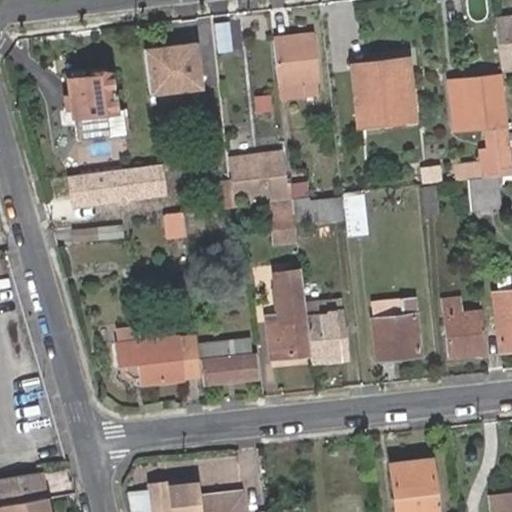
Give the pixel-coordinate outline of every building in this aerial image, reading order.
[(511,19),(495,22),(499,63),(511,61),(511,19)] [(310,34),(272,38),(278,84),(300,81),(315,79),(310,34)] [(141,41),(144,91),(206,87),(203,38),(141,41)] [(406,58),(375,61),(376,70),(407,66),(406,58)] [(351,63),(357,114),(379,113),(380,121),(412,118),(407,66),(376,70),(375,61),(351,63)] [(73,136),(105,132),(103,109),(113,108),(108,70),(66,75),(68,92),(71,112),(73,136)] [(498,72),(481,74),(481,81),(498,78),(498,72)] [(481,81),(481,74),(447,78),(453,126),(493,123),(497,165),(507,164),(504,133),(498,78),(481,81)] [(315,79),(300,81),(300,93),(317,90),(315,79)] [(63,113),(71,112),(68,92),(62,93),(63,113)] [(267,95),(254,96),(255,111),(269,110),(267,95)] [(103,109),(105,132),(122,131),(119,107),(113,108),(103,109)] [(379,113),(357,114),(358,124),(380,121),(379,113)] [(250,188),(252,204),(267,202),(289,200),(291,199),(290,182),(285,183),(281,151),(230,155),(233,189),(250,188)] [(438,154),(420,156),(421,167),(439,165),(438,154)] [(482,162),(454,165),(456,180),(465,180),(472,179),(483,177),(482,162)] [(326,176),(308,178),(310,193),(328,190),(326,176)] [(472,179),(465,180),(468,204),(469,210),(498,206),(497,201),(495,176),(483,177),(472,179)] [(308,178),(294,179),(295,194),(310,193),(308,178)] [(230,179),(216,180),(219,207),(232,206),(230,179)] [(163,214),(167,213),(164,184),(127,188),(128,200),(107,201),(103,191),(69,194),(75,218),(129,212),(130,217),(163,214)] [(433,186),(420,187),(424,214),(436,212),(433,186)] [(360,195),(344,196),(349,236),(365,234),(360,195)] [(297,198),(291,199),(293,213),(311,211),(311,224),(342,221),(339,198),(298,203),(297,198)] [(289,200),(267,202),(268,214),(291,212),(289,200)] [(167,213),(163,214),(166,237),(185,235),(182,211),(167,213)] [(291,214),(291,212),(268,214),(271,242),(294,241),(291,214)] [(120,224),(71,229),(71,242),(121,238),(120,224)] [(306,320),(300,272),(275,275),(276,289),(280,322),(266,324),(270,361),(306,356),(302,320),(306,320)] [(511,276),(496,278),(497,292),(511,290),(511,276)] [(265,314),(266,324),(280,322),(276,289),(269,290),(271,313),(265,314)] [(511,290),(497,292),(496,292),(502,349),(511,347),(511,290)] [(403,317),(372,321),(377,359),(418,354),(412,298),(401,299),(403,317)] [(486,352),(481,312),(459,314),(458,298),(441,300),(449,356),(486,352)] [(306,325),(310,362),(333,358),(332,351),(348,350),(343,307),(325,309),(328,323),(314,324),(306,325)] [(313,310),(314,324),(328,323),(325,309),(313,310)] [(137,343),(161,340),(159,329),(135,332),(137,343)] [(200,359),(197,336),(161,340),(137,343),(135,332),(124,332),(124,343),(116,345),(119,368),(124,368),(125,374),(134,380),(141,380),(141,385),(202,379),(200,362),(200,359)] [(248,338),(198,344),(200,359),(200,362),(203,362),(228,359),(226,349),(237,347),(238,358),(250,356),(248,338)] [(205,384),(257,378),(254,355),(250,356),(238,358),(237,347),(226,349),(228,359),(203,362),(205,378),(205,384)] [(332,351),(333,358),(348,356),(348,350),(332,351)] [(393,511),(434,511),(430,460),(389,464),(393,511)] [(0,506),(44,498),(40,470),(15,475),(0,477),(0,506)] [(241,511),(239,495),(190,499),(189,481),(168,483),(148,485),(149,491),(151,509),(150,511),(241,511)] [(149,491),(130,493),(133,511),(150,511),(151,509),(149,491)] [(511,511),(511,502),(507,503),(506,494),(487,497),(489,511),(511,511)] [(46,511),(44,498),(0,506),(0,511),(46,511)]
